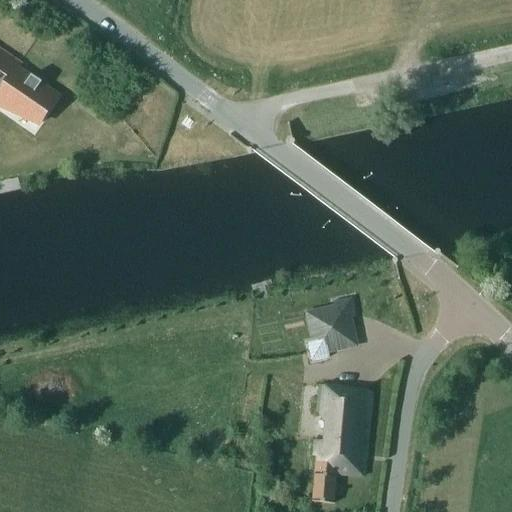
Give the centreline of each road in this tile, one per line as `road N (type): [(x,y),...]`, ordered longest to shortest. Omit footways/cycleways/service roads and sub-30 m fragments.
road 1 (tertiary): [(468,301),(72,0)]
road 2 (track): [(511,51),(288,98),(247,130)]
road 3 (residential): [(391,511),(412,376),(468,301)]
